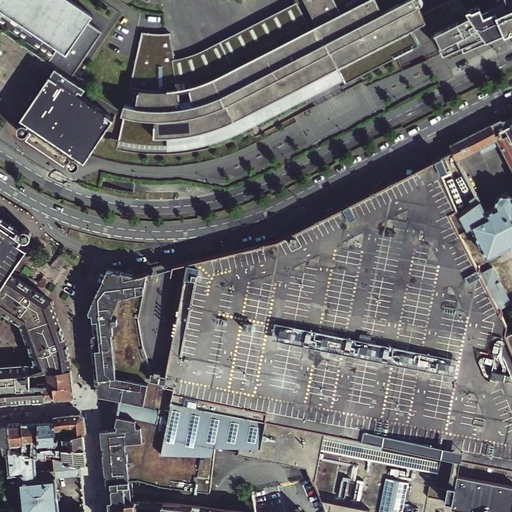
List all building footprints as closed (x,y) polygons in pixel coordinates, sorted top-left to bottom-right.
[(25,116),(24,119),(28,122),(27,124),(26,122),(24,122),(21,122),(19,123),(18,125),(18,127),(19,129),(21,131),(24,132),(26,131),(27,130),(29,127),(30,128),(28,131),(69,159),(71,157),(72,158),(71,160),(70,162),(70,163),(71,165),(73,167),(76,168),(78,167),(80,165),(80,162),(80,160),(79,159),(77,158),(77,156),(82,159),(84,156),(87,158),(112,121),(109,119),(111,116),(77,93),(80,89),(83,91),(86,87),(71,77),(102,29),(88,20),(93,12),(73,0),(0,0),(0,13),(0,14),(0,28),(56,65),(23,114),(25,116)] [(419,45),(414,35),(400,10),(369,28),(361,15),(377,6),(373,0),(304,0),(305,1),(315,20),(317,25),(335,59),(337,63),(351,56),(361,75),(419,45)] [(419,0),(417,0),(413,3),(418,12),(424,9),(419,0)] [(511,0),(506,0),(507,1),(493,6),(502,27),(511,23),(511,0)] [(315,20),(305,1),(218,44),(204,48),(196,50),(197,56),(190,57),(192,79),(200,78),(201,90),(212,88),(209,76),(211,76),(210,70),(225,65),(253,52),(252,50),(275,38),(276,40),(315,20)] [(400,10),(414,35),(427,28),(418,12),(413,3),(400,10)] [(480,6),(466,12),(469,15),(484,37),(492,33),(492,32),(489,25),(490,25),(488,21),(487,22),(482,11),(480,6)] [(493,6),(482,11),(487,22),(488,21),(490,25),(489,25),(492,32),(502,27),(493,6)] [(463,49),(484,37),(469,15),(431,36),(443,55),(461,44),(463,49)] [(292,82),(335,59),(317,25),(287,42),(280,46),(276,40),(275,38),(252,50),(253,52),(256,57),(243,64),(227,71),(211,76),(209,76),(212,88),(201,90),(200,78),(192,79),(190,57),(197,56),(196,50),(192,23),(181,24),(170,23),(161,21),(154,47),(151,46),(135,104),(133,104),(130,113),(132,114),(124,141),(132,143),(161,146),(191,143),(202,141),(200,134),(212,130),(224,126),(235,121),(296,89),(292,82)] [(351,56),(337,63),(347,82),(361,75),(351,56)] [(398,77),(402,85),(410,81),(406,72),(398,77)] [(511,118),(501,122),(505,129),(511,125),(511,123),(511,122),(511,121),(511,118)] [(511,121),(511,122),(511,123),(511,125),(505,129),(501,122),(500,120),(491,125),(496,134),(500,133),(503,137),(508,135),(511,142),(511,121)] [(457,142),(451,145),(455,151),(459,160),(460,159),(465,157),(481,149),(484,153),(486,152),(501,145),(511,167),(511,194),(509,193),(508,192),(506,192),(502,193),(500,194),(499,196),(497,199),(497,201),(497,203),(498,206),(488,212),(481,199),(461,214),(468,227),(473,224),(476,230),(475,231),(488,256),(511,244),(511,142),(508,135),(503,137),(500,133),(496,134),(491,125),(457,142)] [(511,511),(511,342),(508,333),(509,333),(509,332),(508,324),(501,309),(511,302),(493,267),(482,273),(461,231),(468,227),(461,214),(481,199),(476,191),(471,194),(472,195),(463,200),(463,196),(458,186),(455,185),(455,181),(454,179),(466,172),(459,160),(455,151),(442,158),(442,157),(437,159),(438,160),(432,163),(395,182),(394,180),(390,183),(390,184),(378,190),(377,189),(371,192),(372,193),(350,204),(349,203),(345,206),(346,207),(345,207),(336,212),(322,219),(322,217),(317,220),(318,221),(296,232),(295,231),(290,234),(291,235),(279,240),(270,243),(270,241),(261,243),(261,245),(174,266),(171,282),(185,284),(168,378),(153,375),(144,339),(142,320),(149,272),(125,277),(124,271),(109,268),(90,310),(90,316),(92,316),(93,328),(92,328),(99,395),(122,399),(121,404),(116,429),(102,430),(107,482),(111,482),(114,510),(120,509),(120,506),(124,506),(127,504),(127,502),(131,502),(129,480),(141,478),(165,486),(212,491),(218,448),(309,467),(328,511),(327,511),(511,511)] [(51,300),(12,273),(8,278),(0,290),(0,309),(20,323),(55,311),(51,300)] [(22,324),(29,344),(44,340),(44,341),(64,334),(55,311),(20,323),(22,324)] [(29,344),(34,359),(70,354),(68,349),(64,334),(44,341),(44,340),(29,344)] [(70,354),(34,359),(36,363),(31,365),(32,370),(32,373),(72,370),(70,354)] [(0,402),(8,402),(5,371),(4,366),(0,366),(0,402)] [(32,374),(32,373),(32,370),(23,371),(23,379),(23,387),(22,391),(33,389),(33,387),(32,374)] [(46,386),(46,399),(55,399),(56,398),(73,397),(75,396),(72,370),(32,373),(32,374),(33,387),(40,387),(46,386)] [(14,378),(14,371),(5,371),(8,402),(20,401),(20,395),(18,385),(16,385),(16,382),(14,382),(13,378),(14,378)] [(23,371),(14,371),(14,378),(13,378),(14,382),(16,382),(16,385),(18,385),(20,395),(20,401),(33,399),(34,399),(33,389),(22,391),(23,387),(23,379),(23,371)] [(81,413),(72,414),(74,434),(84,434),(87,433),(85,417),(81,413)] [(55,416),(55,421),(57,436),(74,434),(72,414),(55,416)] [(41,421),(24,422),(19,453),(33,453),(37,455),(41,421)] [(58,448),(57,436),(55,421),(41,421),(37,455),(55,460),(59,461),(58,448)] [(24,422),(11,423),(7,453),(19,453),(24,422)] [(0,425),(0,453),(5,453),(7,453),(11,423),(0,425)] [(84,434),(74,434),(57,436),(58,448),(85,449),(84,434)] [(66,463),(80,464),(86,464),(85,449),(58,448),(59,461),(66,463)] [(57,477),(56,471),(38,471),(37,455),(33,453),(19,453),(7,453),(5,453),(7,474),(16,473),(19,511),(51,511),(60,511),(57,477)] [(56,471),(81,468),(80,464),(66,463),(59,461),(55,460),(56,471)] [(56,471),(57,477),(81,475),(81,468),(56,471)] [(135,511),(135,509),(158,508),(163,504),(163,502),(131,502),(127,502),(127,504),(124,506),(120,506),(120,509),(114,510),(110,510),(110,511),(135,511)] [(175,511),(180,508),(180,504),(163,502),(163,504),(162,511),(175,511)]
